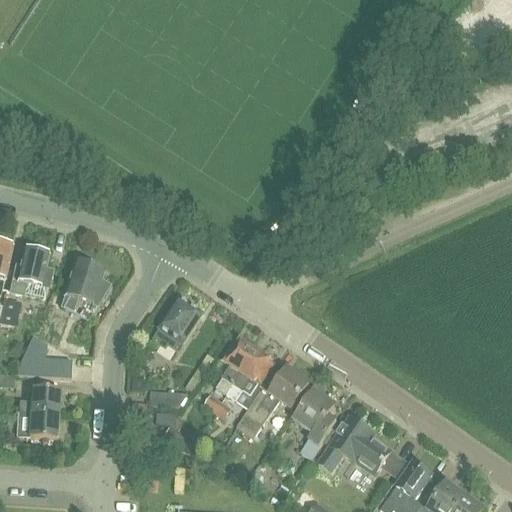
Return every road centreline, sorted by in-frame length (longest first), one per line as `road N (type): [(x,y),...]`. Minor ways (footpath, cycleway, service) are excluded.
road 1 (unclassified): [(511,482),(258,303)]
road 2 (unclassified): [(258,303),(279,284),(511,182)]
road 3 (residential): [(101,485),(117,331),(168,251)]
road 4 (unclassified): [(168,251),(96,222),(0,200)]
